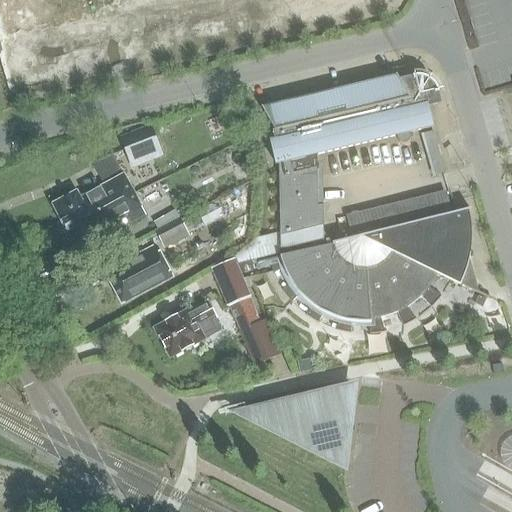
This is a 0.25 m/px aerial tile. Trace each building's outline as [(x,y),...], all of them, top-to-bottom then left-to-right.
[(420,77),(411,77),(412,80),(399,83),(395,76),(394,76),(395,78),(262,110),(261,108),(260,109),(273,132),(272,132),(274,142),(269,143),(275,165),(277,164),(279,237),(322,226),(322,206),(317,206),(316,155),(396,136),(397,141),(400,144),(405,145),(408,142),(409,137),(408,133),(431,127),(426,106),(437,103),(435,94),(437,93),(434,85),(428,80),(420,77)] [(14,96),(17,106),(31,103),(29,93),(14,96)] [(149,125),(118,138),(126,157),(157,145),(149,125)] [(52,206),(62,225),(80,215),(81,218),(88,214),(89,217),(105,208),(106,210),(132,196),(110,155),(92,165),(103,186),(79,199),(76,193),(52,206)] [(144,216),(132,196),(106,210),(105,208),(89,217),(88,214),(81,218),(80,215),(62,225),(76,251),(100,238),(96,232),(112,224),(116,231),(144,216)] [(362,324),(368,323),(369,335),(376,334),(384,333),(380,316),(395,312),(402,327),(406,325),(411,322),(415,320),(406,306),(419,296),(430,308),(435,303),(440,297),(426,287),(436,274),(489,300),(490,298),(478,292),(468,259),(470,243),(470,228),(467,212),(470,212),(469,210),(257,263),(258,264),(268,261),(270,268),(273,274),(283,270),(285,275),(288,280),(291,285),(282,291),(284,295),(287,299),(291,303),(299,295),(303,299),(307,303),(311,307),(305,316),(309,319),(313,321),(318,324),(322,314),(328,316),(333,318),(338,320),(335,331),(340,332),(345,333),(350,334),(351,323),(357,323),(362,324)] [(154,232),(163,250),(188,237),(179,220),(154,232)] [(238,265),(240,273),(251,270),(249,261),(282,254),(277,234),(252,240),(247,247),(240,252),(234,256),(236,265),(238,265)] [(123,266),(105,275),(121,305),(171,279),(154,247),(122,264),(123,266)] [(227,307),(227,308),(253,367),(279,356),(264,320),(259,322),(232,260),(209,270),(226,308),(227,307)] [(481,308),(485,300),(478,297),(474,305),(481,308)] [(170,358),(200,341),(220,330),(205,302),(154,331),(170,358)] [(298,375),(313,372),(311,358),(295,361),(298,375)] [(343,470),(352,387),(251,411),(249,421),(343,470)] [(511,471),(511,438),(510,439),(505,444),(502,451),(501,458),(504,465),(508,470),(511,471)]
